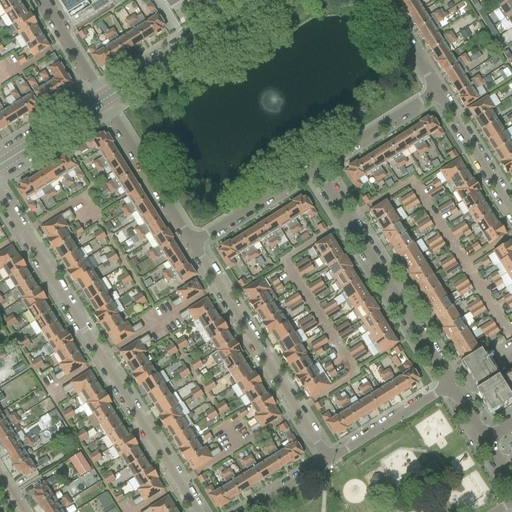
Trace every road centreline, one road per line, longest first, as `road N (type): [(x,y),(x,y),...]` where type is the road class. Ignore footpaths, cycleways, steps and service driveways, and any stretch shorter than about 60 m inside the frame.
road 1 (residential): [(0,196),(196,511)]
road 2 (residential): [(450,386),(314,168)]
road 3 (residential): [(193,244),(327,460)]
road 4 (secondary): [(103,100),(264,0)]
road 5 (residential): [(103,100),(193,244)]
road 6 (residential): [(314,168),(439,94)]
road 7 (residential): [(327,460),(450,386)]
road 8 (residential): [(193,244),(314,168)]
road 9 (residential): [(511,210),(439,94)]
road 10 (secondary): [(0,165),(103,100)]
